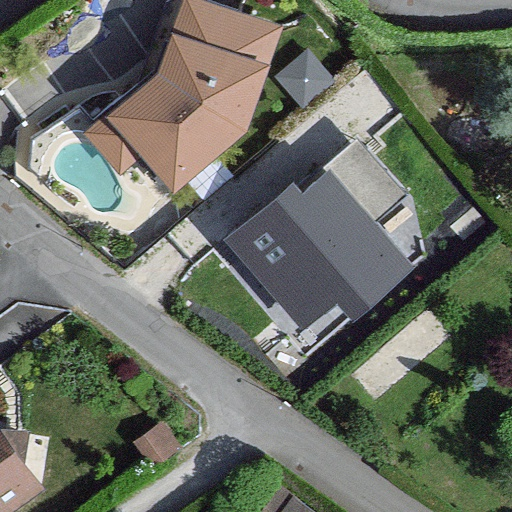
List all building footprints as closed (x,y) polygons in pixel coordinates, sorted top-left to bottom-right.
[(204,0),(197,0),(193,13),(235,27),(240,12),(204,0)] [(175,67),(129,107),(152,133),(183,169),(245,115),(276,24),(240,12),(235,27),(193,13),(175,67)] [(152,133),(129,107),(107,126),(130,152),(152,133)] [(362,135),(289,199),(300,210),(334,181),(374,226),(412,193),(362,135)] [(289,199),(246,236),(312,312),(353,276),(360,284),(396,252),(374,226),(334,181),(300,210),(289,199)] [(439,309),(405,320),(414,347),(448,336),(439,309)] [(404,472),(431,450),(416,436),(391,456),(404,472)] [(0,493),(21,478),(9,461),(12,442),(0,439),(0,493)] [(339,511),(309,483),(279,511),(339,511)]
